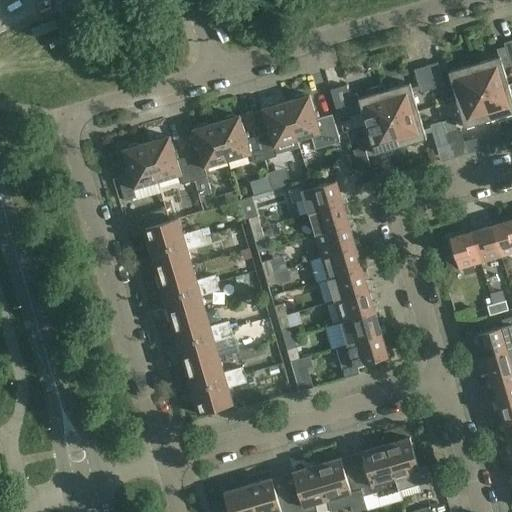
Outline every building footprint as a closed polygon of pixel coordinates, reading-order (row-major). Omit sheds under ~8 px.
[(500,57),(474,65),(482,92),(508,85),(500,57)] [(437,63),(425,66),(432,89),(444,86),(437,63)] [(482,92),(474,65),(448,72),(456,100),(482,92)] [(420,93),(432,89),(425,66),(413,70),(420,93)] [(384,91),(392,119),(418,111),(410,83),(384,91)] [(370,95),(358,99),(357,94),(349,97),(346,85),(330,89),(338,117),(361,110),(366,127),(392,119),(384,91),(383,85),(369,89),(370,95)] [(482,92),(490,120),(511,113),(511,98),(508,85),(482,92)] [(464,128),(490,120),(482,92),(456,100),(464,128)] [(311,136),(313,142),(314,146),(323,143),(324,147),(340,142),(332,115),(316,119),(309,95),(306,96),(303,94),(295,96),(293,100),(286,102),(297,140),(311,136)] [(274,147),(297,140),(286,102),(278,104),(275,102),(267,104),(265,108),(262,109),(269,133),(258,136),(265,160),(276,157),(274,147)] [(418,111),(392,119),(400,147),(426,139),(418,111)] [(265,160),(258,136),(246,140),(239,116),(236,117),(233,115),(225,117),(223,120),(216,123),(227,161),(250,154),(253,163),(265,160)] [(400,147),(392,119),(366,127),(374,154),(400,147)] [(430,125),(436,148),(448,145),(445,133),(442,122),(430,125)] [(188,157),(195,181),(206,177),(204,168),(227,161),(216,123),(208,125),(205,123),(197,125),(196,128),(192,130),(199,154),(188,157)] [(195,181),(188,157),(176,160),(169,136),(166,137),(163,135),(155,137),(153,141),(146,143),(157,182),(180,175),(183,184),(195,181)] [(134,188),(157,182),(146,143),(139,145),(135,143),(127,146),(126,149),(122,150),(129,174),(117,177),(125,201),(137,197),(134,188)] [(358,170),(369,167),(364,148),(352,151),(358,170)] [(206,177),(195,181),(198,196),(211,192),(206,177)] [(292,202),(304,199),(308,214),(343,203),(336,181),(313,187),(312,183),(288,190),(292,202)] [(234,191),(226,193),(229,203),(237,201),(234,191)] [(308,214),(315,235),(349,225),(343,203),(308,214)] [(145,228),(169,221),(165,209),(142,216),(145,228)] [(248,219),(252,230),(261,228),(257,216),(248,219)] [(144,228),(151,252),(204,237),(201,229),(183,234),(178,218),(169,221),(145,228),(144,228)] [(511,253),(511,220),(492,226),(501,256),(511,253)] [(286,240),(303,234),(299,221),(281,227),(286,240)] [(349,225),(315,235),(321,257),(356,247),(349,225)] [(492,226),(471,232),(480,263),(501,256),(492,226)] [(252,230),(255,242),(264,239),(261,228),(252,230)] [(480,263),(471,232),(450,238),(459,269),(480,263)] [(204,237),(151,252),(157,275),(192,265),(188,250),(206,244),(204,237)] [(321,257),(328,279),(362,269),(356,247),(321,257)] [(249,248),(241,250),(244,259),(251,257),(249,248)] [(452,250),(442,253),(449,276),(459,273),(452,250)] [(261,262),(264,274),(274,272),(270,260),(261,262)] [(157,275),(164,298),(217,283),(215,275),(196,280),(192,265),(157,275)] [(224,291),(255,286),(252,269),(231,272),(233,281),(223,283),(224,291)] [(328,279),(334,301),(368,291),(362,269),(328,279)] [(277,283),(274,272),(264,274),(268,286),(277,283)] [(219,290),(217,283),(164,298),(171,321),(205,311),(201,296),(219,290)] [(334,301),(340,323),(375,313),(368,291),(334,301)] [(505,301),(496,303),(499,313),(508,310),(505,301)] [(274,306),(277,318),(286,315),(283,303),(274,306)] [(499,313),(496,303),(487,306),(489,316),(499,313)] [(171,321),(178,344),(231,329),(228,321),(210,326),(205,311),(171,321)] [(340,323),(347,345),(381,335),(375,313),(340,323)] [(290,327),(286,315),(277,318),(281,330),(290,327)] [(511,317),(509,318),(511,324),(477,334),(484,357),(511,348),(511,317)] [(233,336),(231,329),(178,344),(185,367),(219,357),(215,342),(233,336)] [(381,335),(347,345),(336,348),(345,378),(359,374),(357,366),(388,357),(381,335)] [(287,350),(290,362),(299,359),(296,347),(287,350)] [(490,379),(511,372),(511,348),(484,357),(490,379)] [(185,367),(191,390),(244,375),(242,367),(223,372),(219,357),(185,367)] [(271,395),(286,390),(278,359),(263,363),(271,395)] [(299,391),(312,388),(306,369),(302,370),(299,359),(290,362),(299,391)] [(497,401),(511,396),(511,372),(490,379),(497,401)] [(244,375),(191,390),(198,414),(233,404),(228,388),(246,382),(244,375)] [(511,396),(497,401),(503,423),(511,419),(511,396)] [(511,419),(503,423),(510,444),(511,443),(511,419)] [(418,469),(409,438),(386,445),(396,480),(398,487),(428,478),(425,467),(418,469)] [(354,466),(363,496),(378,492),(376,485),(396,480),(386,445),(362,452),(365,463),(354,466)] [(317,465),(330,511),(350,506),(351,511),(356,511),(367,509),(363,496),(354,466),(344,469),(340,458),(317,465)] [(317,511),(328,511),(330,511),(317,465),(293,472),(298,491),(287,494),(292,511),(310,511),(317,510),(317,511)] [(271,479),(248,486),(255,511),(292,511),(287,494),(277,497),(271,479)] [(255,511),(248,486),(224,493),(229,511),(255,511)]
